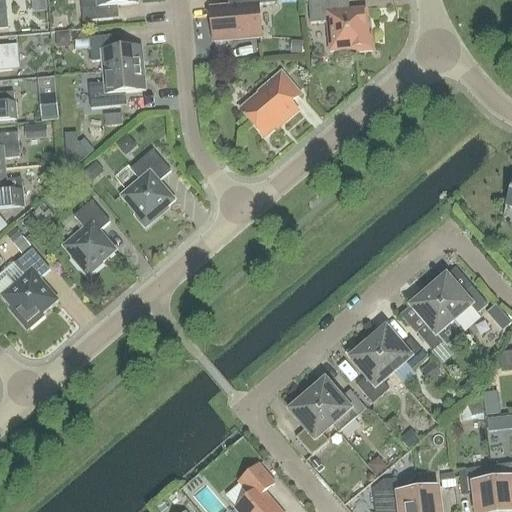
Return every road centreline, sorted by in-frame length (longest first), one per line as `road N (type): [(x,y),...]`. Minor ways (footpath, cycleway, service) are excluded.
road 1 (residential): [(511,299),(448,232),(242,406),(325,511)]
road 2 (residential): [(27,398),(241,211)]
road 3 (residential): [(241,211),(434,48)]
road 4 (residential): [(241,211),(197,139),(176,0)]
